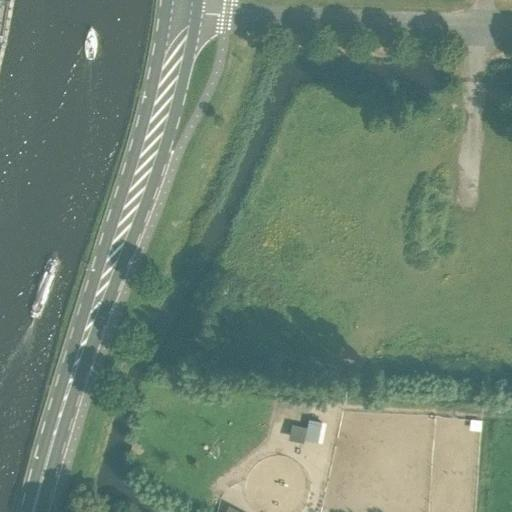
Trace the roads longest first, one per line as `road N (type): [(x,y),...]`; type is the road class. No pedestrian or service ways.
road 1 (primary): [(33,511),(162,105),(183,0)]
road 2 (track): [(466,191),(482,0)]
